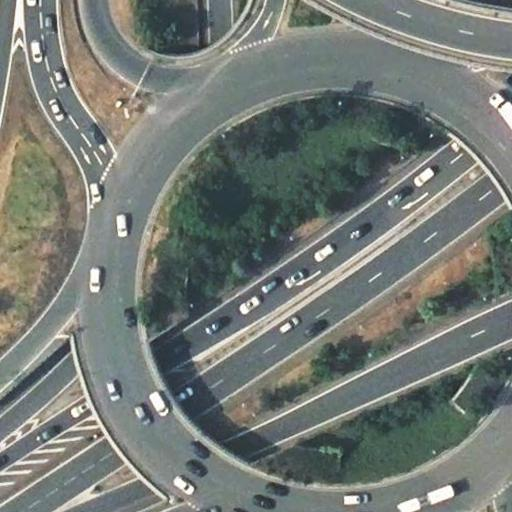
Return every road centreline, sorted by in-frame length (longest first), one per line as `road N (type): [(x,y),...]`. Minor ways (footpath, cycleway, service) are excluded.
road 1 (trunk): [(511,108),(400,199),(0,463)]
road 2 (trunk): [(19,511),(420,240),(511,165)]
road 3 (trunk): [(213,0),(210,104),(123,300),(68,367),(0,426)]
road 4 (trunk): [(82,511),(511,317)]
road 5 (primary): [(110,251),(112,332),(141,406),(191,464),(260,503)]
road 6 (trunk): [(39,0),(55,87),(106,173),(116,224)]
road 7 (primary): [(423,72),(331,56),(242,77)]
road 8 (primary): [(219,89),(143,163),(116,224)]
road 9 (trunk): [(219,89),(129,63),(105,38),(93,0)]
road 10 (trunk): [(110,251),(0,378)]
road 11 (trunk): [(391,0),(511,33)]
road 12 (primary): [(398,509),(460,483),(504,448)]
